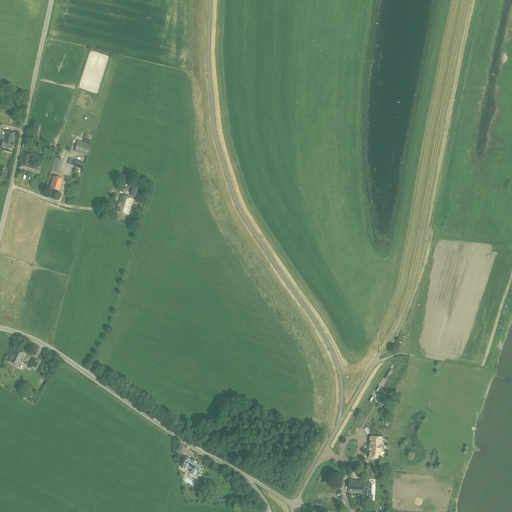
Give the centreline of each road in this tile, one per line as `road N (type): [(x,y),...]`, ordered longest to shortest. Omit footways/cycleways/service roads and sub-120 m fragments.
road 1 (track): [(338,424),(398,323),(413,281),(465,0)]
road 2 (unclassified): [(0,327),(32,338),(238,470)]
road 3 (unclassified): [(0,237),(51,0)]
